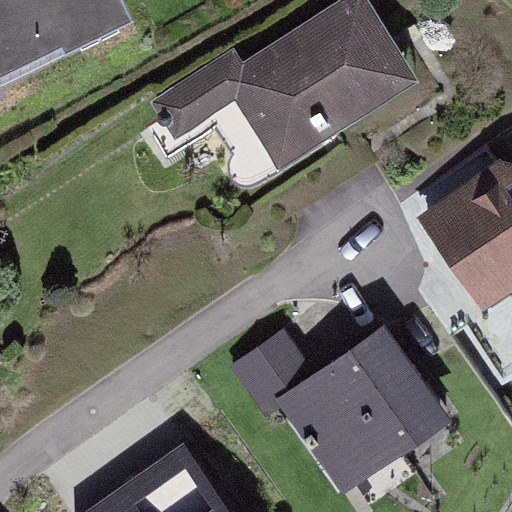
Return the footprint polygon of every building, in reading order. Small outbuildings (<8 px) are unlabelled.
[(0,0),(0,74),(62,45),(67,56),(137,21),(126,0),(0,0)] [(255,188),(419,81),(368,0),(341,0),(244,62),(234,46),(150,101),(161,121),(148,129),(166,158),(214,127),(232,155),(228,168),(231,181),(242,189),(255,188)] [(511,162),(501,160),(420,217),(483,308),(511,288),(511,162)] [(385,323),(317,370),(286,326),(230,365),(260,408),(275,397),(345,496),(454,420),(385,323)] [(232,511),(184,442),(81,511),(232,511)]
